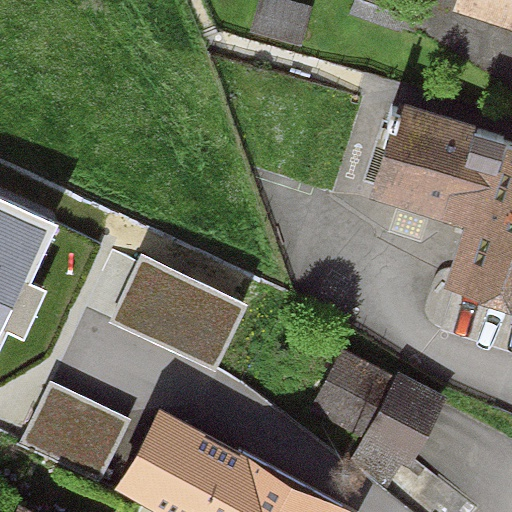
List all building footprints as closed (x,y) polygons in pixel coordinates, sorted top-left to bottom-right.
[(311,7),(283,0),(261,0),(253,30),(302,42),(311,7)] [(409,0),(352,0),(347,15),(398,33),(409,0)] [(511,0),(458,0),(455,12),(511,30),(511,0)] [(464,231),(444,290),(511,313),(511,141),(406,106),(373,200),(464,231)] [(0,317),(39,233),(0,215),(0,317)] [(145,260),(118,317),(216,364),(244,306),(145,260)] [(342,340),(312,395),(364,423),(344,458),(395,486),(449,388),(400,361),(395,369),(342,340)] [(128,420),(50,382),(22,441),(100,479),(128,420)] [(339,511),(340,511),(166,422),(131,490),(174,511),(339,511)] [(67,511),(17,486),(4,511),(67,511)]
